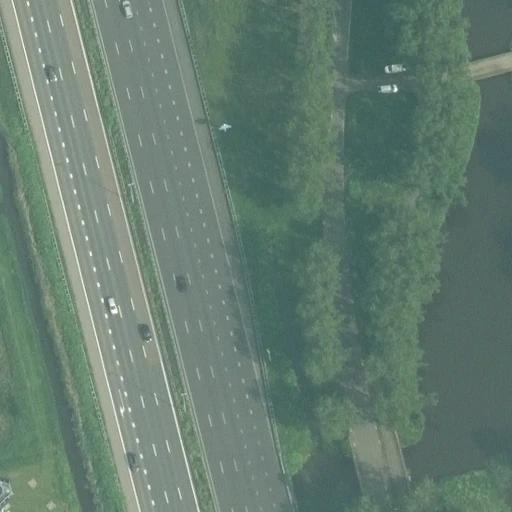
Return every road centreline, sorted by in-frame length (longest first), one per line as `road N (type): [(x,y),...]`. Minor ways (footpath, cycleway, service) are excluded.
road 1 (motorway): [(48,0),(176,511)]
road 2 (motorway): [(238,511),(110,0)]
road 3 (unclassified): [(384,511),(337,254),(340,0)]
